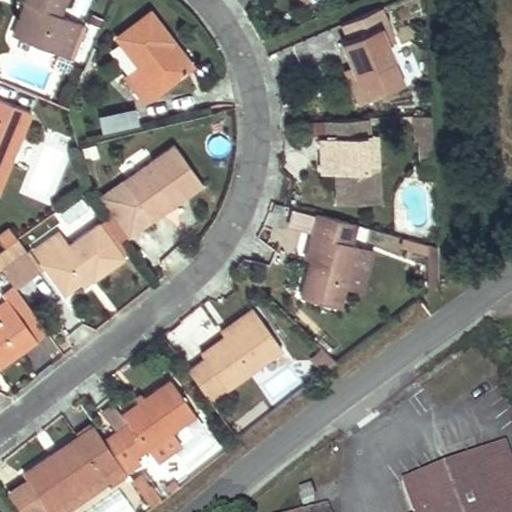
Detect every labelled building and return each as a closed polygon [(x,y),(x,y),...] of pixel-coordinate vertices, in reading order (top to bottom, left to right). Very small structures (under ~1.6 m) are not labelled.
[(64,0),(22,0),(22,1),(26,3),(32,5),(19,38),(72,58),(85,25),(58,14),(64,0)] [(13,35),(19,38),(32,5),(26,3),(13,35)] [(377,8),(340,24),(346,37),(339,40),(351,67),(358,85),(352,88),(358,104),(403,85),(385,43),(377,26),(384,22),(377,8)] [(172,40),(150,11),(117,36),(140,67),(126,77),(145,101),(187,69),(168,44),(172,40)] [(391,40),(384,22),(377,26),(385,43),(391,40)] [(168,44),(187,69),(191,65),(172,40),(168,44)] [(71,64),(57,59),(54,67),(67,72),(71,64)] [(344,70),(352,88),(358,85),(351,67),(344,70)] [(0,188),(31,111),(0,98),(0,188)] [(136,111),(101,118),(105,135),(139,127),(136,111)] [(431,115),(415,115),(416,138),(421,138),(432,137),(431,115)] [(368,117),(325,120),(326,136),(320,136),(321,171),(336,171),(337,203),(379,201),(375,133),(368,134),(368,117)] [(432,137),(421,138),(421,152),(433,151),(432,137)] [(99,157),(96,144),(82,148),(85,160),(99,157)] [(202,183),(174,144),(98,198),(126,237),(152,219),(147,212),(183,188),(187,194),(202,183)] [(433,151),(421,152),(422,159),(433,158),(433,151)] [(183,188),(147,212),(152,219),(187,194),(183,188)] [(356,224),(317,214),(311,235),(316,237),(309,262),(299,298),(338,308),(344,287),(355,246),(350,245),(356,224)] [(102,220),(98,223),(122,255),(126,252),(102,220)] [(58,231),(33,249),(64,292),(81,280),(90,274),(93,278),(123,257),(122,255),(98,223),(68,246),(58,231)] [(304,260),(309,262),(316,237),(311,235),(304,260)] [(427,244),(403,237),(401,246),(427,253),(427,244)] [(0,250),(0,266),(0,267),(26,250),(18,238),(0,250)] [(438,283),(437,247),(427,244),(427,253),(427,292),(438,283)] [(372,251),(355,246),(344,287),(361,292),(372,251)] [(39,268),(26,250),(0,267),(13,285),(14,287),(39,268)] [(84,285),(93,278),(90,274),(81,280),(84,285)] [(46,331),(14,287),(13,285),(2,292),(7,299),(30,332),(36,339),(46,331)] [(0,353),(30,332),(7,299),(0,304),(0,353)] [(204,359),(188,371),(209,399),(281,348),(254,310),(240,319),(244,325),(225,338),(202,355),(204,359)] [(221,333),(225,338),(244,325),(240,319),(221,333)] [(30,332),(0,353),(0,364),(36,339),(30,332)] [(336,362),(324,350),(313,361),(324,371),(336,362)] [(196,414),(172,378),(144,397),(137,402),(123,411),(129,421),(104,439),(127,473),(140,463),(136,456),(148,447),(172,430),(196,414)] [(133,397),(137,402),(144,397),(140,392),(133,397)] [(254,414),(243,398),(226,410),(237,426),(254,414)] [(104,439),(94,425),(77,436),(82,444),(55,463),(50,455),(23,473),(27,479),(46,506),(49,510),(109,469),(118,481),(128,474),(127,473),(104,439)] [(172,430),(148,447),(156,459),(181,443),(172,430)] [(50,455),(55,463),(82,444),(77,436),(50,455)] [(507,511),(486,456),(485,453),(401,484),(411,511),(507,511)] [(109,469),(49,510),(49,511),(64,511),(109,481),(112,486),(118,481),(109,469)] [(151,508),(160,501),(153,489),(151,490),(140,473),(131,479),(151,508)] [(37,511),(46,506),(27,479),(6,493),(19,511),(37,511)] [(171,492),(179,485),(174,479),(166,486),(171,492)] [(313,502),(310,491),(299,495),(303,506),(313,502)]
